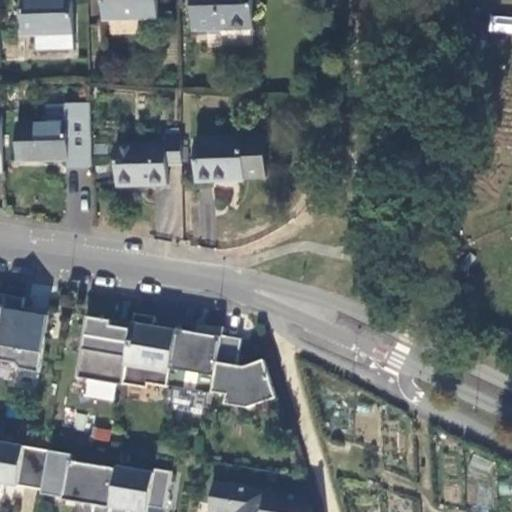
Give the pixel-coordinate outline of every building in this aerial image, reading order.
[(73,34),(71,0),(21,0),(23,36),(73,34)] [(155,20),(155,0),(101,0),(102,21),(155,20)] [(251,0),(191,0),(193,33),(252,32),(251,0)] [(68,125),(16,126),(17,163),(68,162),(68,125)] [(166,146),(115,147),(116,188),(167,187),(166,167),(179,167),(179,137),(166,137),(166,146)] [(264,138),(195,140),(196,184),(244,182),(244,178),(266,177),(264,138)] [(23,297),(5,294),(0,322),(0,360),(13,363),(18,369),(38,372),(48,311),(22,306),(23,297)] [(132,322),(132,323),(122,383),(147,387),(147,383),(167,386),(167,385),(177,329),(153,325),(155,315),(134,312),(132,322)] [(88,316),(77,377),(122,384),(122,383),(132,323),(110,320),(109,324),(102,323),(103,318),(88,316)] [(196,332),(177,329),(167,385),(211,393),(212,392),(221,335),(222,326),(198,322),(196,332)] [(221,335),(212,392),(226,394),(225,403),(247,407),(276,398),(264,359),(244,366),(236,365),(243,328),(221,335)] [(49,450),(0,441),(0,491),(4,492),(6,482),(18,485),(18,480),(43,484),(49,450)] [(109,511),(117,468),(63,459),(57,499),(93,505),(91,511),(109,511)] [(152,472),(117,466),(117,468),(109,511),(127,511),(128,509),(140,511),(148,506),(165,508),(171,470),(153,467),(152,472)] [(261,511),(265,491),(249,488),(249,487),(229,484),(229,485),(213,482),(209,503),(214,509),(213,511),(261,511)] [(313,511),(309,498),(265,491),(261,511),(313,511)]
